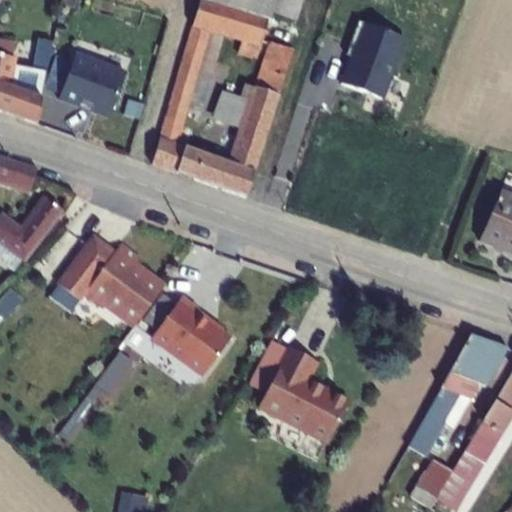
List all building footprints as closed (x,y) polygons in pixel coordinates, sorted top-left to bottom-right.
[(268,21),(198,0),(151,166),(187,179),(196,150),(176,144),(210,33),(260,48),(262,42),(267,24),(268,21)] [(198,0),(268,21),(267,24),(292,32),(301,0),(198,0)] [(292,32),(267,24),(262,42),(271,44),(295,52),(301,35),(292,32)] [(341,88),(384,102),(404,40),(356,25),(349,47),(354,49),(341,88)] [(38,40),(27,97),(41,101),(52,43),(38,40)] [(0,42),(0,62),(10,65),(14,46),(0,42)] [(295,52),(271,44),(257,87),(253,86),(229,161),(212,156),(203,184),(247,200),(295,52)] [(110,117),(125,75),(74,56),(58,101),(78,108),(79,106),(110,117)] [(0,62),(0,113),(36,125),(41,101),(27,97),(6,89),(10,65),(0,62)] [(196,150),(187,179),(203,184),(212,156),(196,150)] [(35,169),(0,158),(0,185),(13,189),(14,185),(29,189),(35,169)] [(0,215),(0,247),(21,262),(65,200),(45,195),(21,230),(0,215)] [(511,205),(499,200),(476,247),(511,263),(511,205)] [(83,243),(53,284),(75,299),(79,294),(96,306),(101,300),(133,324),(161,286),(144,274),(147,270),(133,259),(135,256),(120,244),(113,246),(103,258),(83,243)] [(179,295),(148,338),(202,377),(228,340),(192,313),(196,308),(179,295)] [(470,334),(407,445),(418,451),(449,395),(454,397),(465,378),(475,384),(498,343),(470,334)] [(315,362),(287,347),(256,407),(325,443),(347,401),(306,380),(315,362)] [(116,380),(128,363),(116,354),(104,371),(116,380)] [(511,369),(511,368),(493,398),(511,408),(511,369)] [(104,397),(116,380),(104,371),(91,388),(97,392),(104,397)] [(97,392),(91,388),(83,400),(88,404),(97,392)] [(511,408),(493,398),(478,423),(503,437),(511,422),(511,408)] [(450,470),(431,459),(410,494),(428,506),(450,470)]
